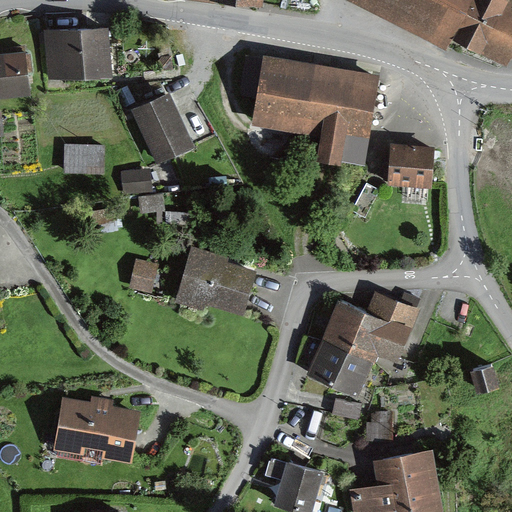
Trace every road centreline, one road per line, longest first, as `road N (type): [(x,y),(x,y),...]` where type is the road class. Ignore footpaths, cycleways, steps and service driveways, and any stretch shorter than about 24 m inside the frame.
road 1 (unclassified): [(89,0),(346,39),(465,80)]
road 2 (residential): [(264,427),(167,389),(101,350),(0,215)]
road 3 (residential): [(264,427),(311,290),(474,268)]
road 4 (unclassified): [(474,268),(458,160),(465,80)]
